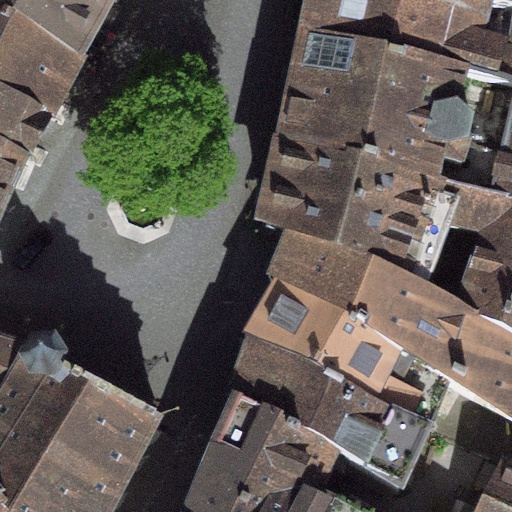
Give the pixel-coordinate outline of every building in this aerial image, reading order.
[(117,5),(118,3),(112,0),(0,0),(0,18),(77,63),(113,3),(117,5)] [(316,0),(308,34),(300,32),(299,36),(315,41),(343,47),(466,74),(505,85),(510,61),(501,64),(495,50),(477,47),(486,14),(488,8),(447,0),(316,0)] [(511,0),(447,0),(488,8),(511,13),(511,0)] [(511,48),(510,61),(505,85),(511,87),(511,13),(488,8),(486,14),(511,19),(511,48)] [(0,98),(47,121),(79,65),(77,63),(0,18),(0,98)] [(315,41),(299,36),(298,44),(306,46),(295,101),(289,99),(286,110),(293,112),(285,141),(281,140),(280,145),(489,201),(511,101),(511,87),(505,85),(466,74),(343,47),(315,41)] [(0,151),(23,161),(47,121),(0,98),(0,151)] [(511,101),(489,201),(498,204),(511,206),(511,101)] [(489,201),(280,145),(278,149),(283,150),(277,181),(270,180),(268,189),(275,190),(268,220),(262,219),(258,234),(272,238),(273,232),(304,245),(306,241),(407,286),(457,313),(458,310),(408,282),(430,226),(483,241),(498,204),(489,201)] [(0,214),(23,161),(0,151),(0,214)] [(483,241),(458,310),(457,313),(463,317),(511,340),(511,206),(498,204),(483,241)] [(304,245),(288,286),(394,356),(423,371),(438,343),(440,343),(441,344),(442,343),(444,343),(445,342),(446,342),(447,341),(448,341),(463,317),(457,313),(407,286),(306,241),(304,245)] [(262,334),(255,343),(426,434),(428,430),(433,433),(434,429),(429,427),(446,386),(447,384),(423,371),(394,356),(288,286),(262,334)] [(440,343),(438,343),(423,371),(447,384),(446,386),(511,422),(511,340),(463,317),(448,341),(447,341),(446,342),(445,342),(444,343),(442,343),(441,344),(440,343)] [(149,415),(64,371),(69,363),(56,343),(37,342),(37,344),(31,343),(28,348),(30,349),(28,352),(0,343),(0,510),(2,511),(108,511),(153,426),(157,428),(163,417),(151,411),(149,415)] [(255,343),(233,404),(341,458),(336,471),(343,475),(348,465),(397,494),(426,434),(255,343)] [(341,458),(233,404),(209,462),(187,511),(258,511),(276,478),(310,495),(312,492),(325,471),(327,466),(336,471),(341,458)] [(511,511),(511,468),(506,465),(480,511),(511,511)] [(334,511),(337,509),(312,492),(310,495),(276,478),(258,511),(334,511)]
